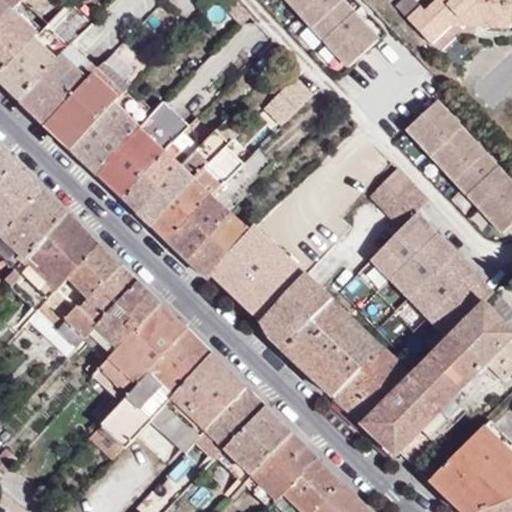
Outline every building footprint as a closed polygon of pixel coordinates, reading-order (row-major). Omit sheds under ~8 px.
[(0,0),(0,23),(12,11),(22,0),(50,26),(70,7),(62,0),(0,0)] [(202,11),(212,0),(194,0),(193,2),(202,11)] [(253,19),(234,0),(213,0),(242,29),(253,19)] [(382,40),(343,0),(285,0),(352,69),(382,40)] [(406,18),(420,5),(416,0),(397,0),(393,4),(406,18)] [(476,13),(479,0),(432,0),(423,8),(420,5),(406,18),(431,43),(459,16),(467,7),(476,13)] [(511,2),(507,2),(504,0),(479,0),(476,13),(474,18),(511,23),(511,2)] [(102,34),(125,11),(114,2),(92,24),(102,34)] [(79,7),(74,3),(0,79),(23,101),(74,46),(58,31),(79,7)] [(474,18),(476,13),(467,7),(459,16),(474,18)] [(0,78),(0,79),(41,36),(12,11),(0,23),(0,78)] [(74,46),(23,101),(46,123),(99,68),(82,52),(94,40),(86,33),(74,46)] [(127,93),(99,68),(46,123),(76,149),(117,104),(127,93)] [(141,127),(143,129),(101,174),(125,195),(193,126),(166,101),(141,127)] [(408,132),(506,234),(511,228),(511,180),(438,103),(408,132)] [(141,127),(117,104),(76,149),(101,174),(143,129),(141,127)] [(182,169),(140,211),(153,225),(205,173),(244,134),(232,123),(242,114),(240,110),(199,151),(188,161),(182,169)] [(199,122),(193,126),(125,195),(140,211),(182,169),(173,161),(179,154),(188,161),(199,151),(194,146),(210,131),(199,122)] [(0,188),(20,166),(0,148),(0,188)] [(259,150),(219,187),(173,240),(189,258),(230,218),(240,208),(234,203),(273,163),(259,150)] [(20,166),(0,188),(0,231),(3,234),(44,189),(20,166)] [(429,199),(396,166),(367,195),(400,230),(416,212),(429,199)] [(219,187),(205,173),(153,225),(173,240),(219,187)] [(0,257),(15,270),(69,212),(44,189),(3,234),(0,238),(0,257)] [(60,288),(102,245),(69,212),(15,270),(8,278),(40,309),(60,288)] [(496,295),(416,212),(400,230),(371,260),(448,341),(485,305),(496,295)] [(252,236),(230,218),(189,258),(210,278),(215,273),(252,236)] [(258,229),(252,236),(215,273),(263,320),(305,273),(258,229)] [(80,309),(123,265),(102,245),(60,288),(80,309)] [(80,345),(140,283),(123,265),(80,309),(60,288),(40,309),(30,320),(68,357),(80,345)] [(0,287),(8,278),(0,271),(0,287)] [(333,300),(305,273),(263,320),(271,334),(287,348),(311,323),(333,300)] [(103,353),(107,358),(110,362),(164,304),(140,283),(80,345),(94,356),(103,346),(108,350),(103,353)] [(448,341),(414,374),(367,424),(397,453),(402,448),(418,462),(462,418),(448,404),(488,366),(501,380),(511,369),(511,290),(510,289),(489,309),(485,305),(448,341)] [(333,300),(311,323),(360,370),(335,393),(367,424),(414,374),(333,300)] [(129,394),(189,328),(164,304),(110,362),(102,370),(129,394)] [(360,370),(311,323),(287,348),(335,393),(360,370)] [(154,419),(214,354),(189,328),(129,394),(90,437),(116,461),(154,419)] [(196,444),(247,387),(214,354),(154,419),(188,453),(196,444)] [(219,458),(267,407),(247,387),(196,444),(217,460),(219,458)] [(254,477),(296,436),(267,407),(219,458),(237,474),(244,467),(254,477)] [(482,511),(511,500),(511,436),(496,420),(434,480),(467,511),(482,511)] [(280,497),(316,456),(296,436),(254,477),(246,484),(270,507),(280,497)] [(287,497),(303,511),(314,511),(343,483),(316,456),(280,497),(283,501),(287,497)] [(373,511),(343,483),(314,511),(373,511)] [(511,511),(511,500),(482,511),(511,511)]
